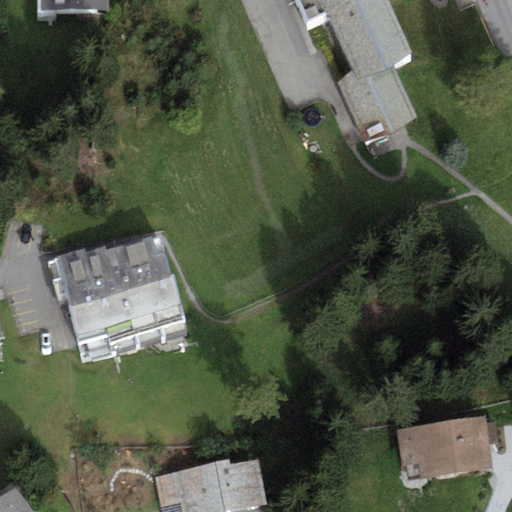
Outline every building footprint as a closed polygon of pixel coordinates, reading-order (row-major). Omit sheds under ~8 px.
[(38,0),(40,29),(98,27),(97,0),(38,0)] [(372,0),(318,0),(353,80),(340,86),(363,139),(409,120),(387,70),(401,64),(372,0)] [(182,326),(159,248),(57,277),(80,355),(182,326)] [(466,431),(398,441),(405,486),(473,476),(466,431)] [(178,506),(178,511),(251,511),(245,470),(157,484),(161,509),(178,506)] [(10,511),(3,501),(0,502),(0,511),(10,511)]
